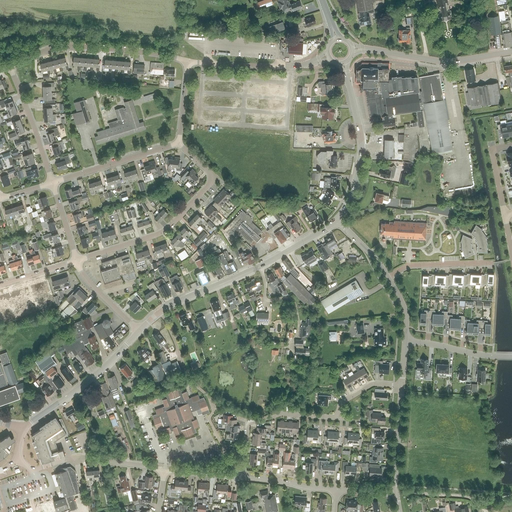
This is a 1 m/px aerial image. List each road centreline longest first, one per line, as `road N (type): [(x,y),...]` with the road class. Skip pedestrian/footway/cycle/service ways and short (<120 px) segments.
road 1 (tertiary): [(138,331),(336,220)]
road 2 (residential): [(76,261),(167,230),(209,185),(209,173),(178,145)]
road 3 (residential): [(8,65),(69,46),(188,61)]
road 4 (tertiary): [(336,220),(356,179),(360,141),(343,63)]
road 5 (tertiary): [(352,49),(439,61),(511,52)]
road 6 (tertiary): [(20,426),(80,388),(138,331)]
road 7 (residential): [(240,478),(248,425),(278,415),(336,418)]
road 8 (unclassified): [(188,61),(289,67),(327,54)]
road 9 (residential): [(32,470),(76,459),(164,470)]
road 10 (residential): [(52,183),(178,145)]
road 11 (residential): [(52,183),(8,65)]
